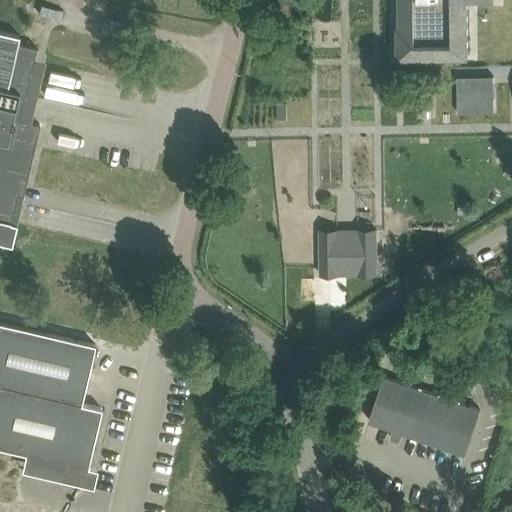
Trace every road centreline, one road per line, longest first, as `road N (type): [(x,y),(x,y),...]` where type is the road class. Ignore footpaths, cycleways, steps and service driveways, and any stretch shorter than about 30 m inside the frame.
road 1 (residential): [(303,372),(172,278),(245,0)]
road 2 (residential): [(303,372),(328,343),(511,226)]
road 3 (unknown): [(210,132),(36,106)]
road 4 (unknown): [(230,55),(67,0)]
road 5 (residential): [(322,511),(298,421),(303,372)]
